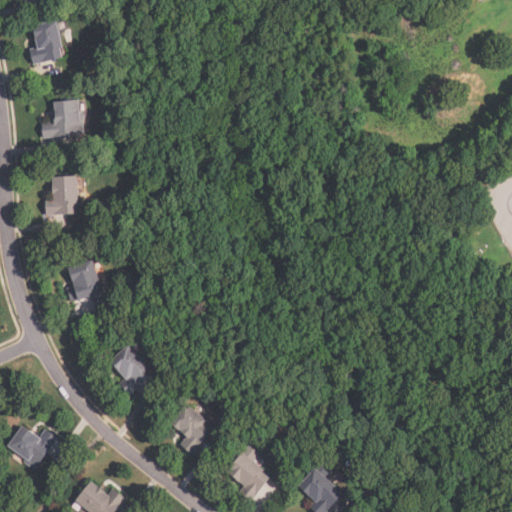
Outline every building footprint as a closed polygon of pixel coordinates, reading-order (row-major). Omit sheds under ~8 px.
[(38,51),(32,52),(33,64),(63,60),(58,21),(34,24),(38,51)] [(41,123),(43,139),(85,135),(81,100),(53,103),(55,122),(41,123)] [(47,215),(79,215),(79,178),(54,178),(54,206),(47,206),(47,215)] [(74,287),(68,288),(72,303),(103,294),(94,261),(69,268),(74,287)] [(111,363),(126,379),(120,385),(131,396),(154,373),(128,346),(111,363)] [(194,453),(184,444),(190,437),(174,424),(190,404),(205,417),(207,415),(218,425),(194,453)] [(39,468),(58,437),(45,429),(40,438),(22,427),(8,450),(39,468)] [(254,500),(242,491),(247,485),(229,470),(250,444),(261,453),(259,456),(264,459),(261,463),(268,469),(265,471),(272,477),(254,500)] [(316,466),(339,484),(337,487),(345,494),(330,511),(320,511),(314,507),(319,500),(301,486),(316,466)] [(117,511),(126,499),(113,490),(109,495),(91,483),(77,504),(88,511),(117,511)]
